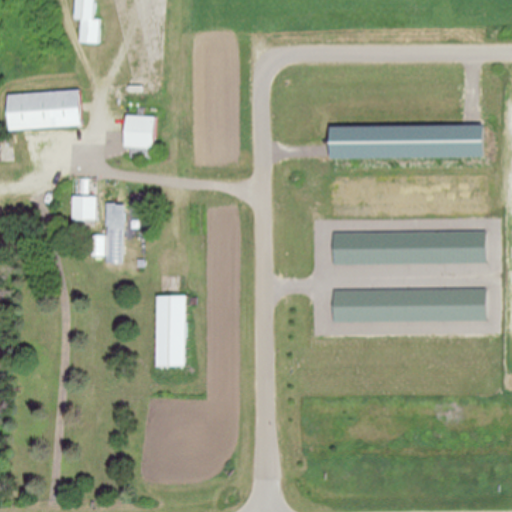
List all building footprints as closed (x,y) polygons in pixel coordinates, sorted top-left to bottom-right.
[(103,43),(102,0),(82,0),(83,19),(86,19),(86,43),(103,43)] [(14,131),(87,126),(85,91),(12,95),(14,131)] [(161,117),(133,117),(133,148),(161,148),(161,117)] [(336,127),(336,159),(491,158),(491,126),(336,127)] [(489,290),(337,290),(337,322),(490,322),(489,290)] [(163,367),(192,367),(192,296),(163,296),(163,367)]
